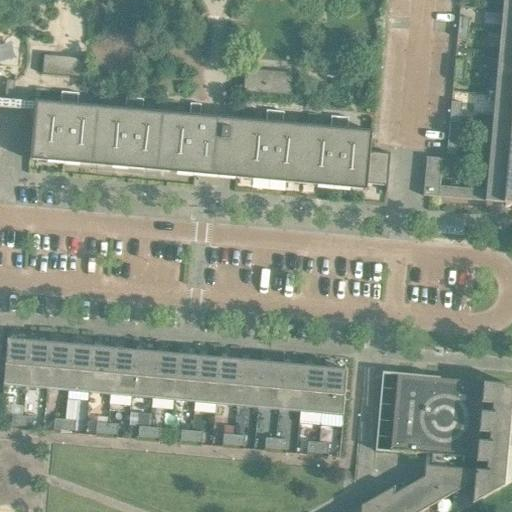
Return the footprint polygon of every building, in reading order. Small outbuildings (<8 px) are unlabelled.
[(511,12),(511,0),(503,0),(502,11),(511,12)] [(511,33),(511,12),(502,11),(500,32),(511,33)] [(468,29),(469,19),(459,18),(458,28),(468,29)] [(467,40),(468,29),(458,28),(457,39),(467,40)] [(511,54),(511,33),(500,32),(499,53),(511,54)] [(511,75),(511,54),(499,53),(497,74),(511,75)] [(85,79),(87,59),(44,55),(42,75),(85,79)] [(465,71),(465,61),(455,60),(454,71),(465,71)] [(291,97),(293,76),(293,74),(292,74),(291,79),(246,75),(246,70),(245,69),(243,93),(291,97)] [(464,82),(465,71),(454,71),(453,81),(464,82)] [(511,97),(511,75),(497,74),(495,96),(511,97)] [(13,100),(15,82),(7,81),(5,99),(13,100)] [(370,152),(372,133),(347,130),(348,118),(331,117),(330,129),(283,124),(284,112),(275,112),(267,111),(265,123),(200,117),(201,105),(190,104),(189,116),(142,112),(143,100),(126,98),(125,110),(78,106),(79,94),(61,92),(60,104),(35,102),(30,161),(33,161),(33,160),(47,161),(48,155),(81,158),(80,164),(112,167),(112,161),(145,164),(145,170),(176,173),(177,167),(236,172),(235,178),(252,180),(253,174),(286,177),(285,182),(301,184),(317,185),(317,180),(351,183),(350,188),(364,190),(364,191),(367,191),(368,184),(386,186),(385,193),(387,193),(390,154),(370,152)] [(511,118),(511,97),(495,96),(493,117),(511,118)] [(461,114),(462,103),(451,102),(450,113),(461,114)] [(460,124),(461,114),(450,113),(449,123),(460,124)] [(511,139),(511,118),(493,117),(491,138),(511,139)] [(511,161),(511,139),(491,138),(489,160),(511,161)] [(457,156),(458,145),(447,144),(446,155),(457,156)] [(440,186),(442,159),(426,158),(423,197),(439,198),(440,186)] [(511,182),(511,161),(489,160),(487,181),(511,182)] [(511,204),(511,182),(487,181),(486,191),(450,187),(448,199),(511,204)] [(448,199),(450,187),(440,186),(439,198),(448,199)] [(8,340),(4,385),(26,387),(30,342),(17,341),(9,340),(8,340)] [(30,342),(26,387),(47,389),(51,344),(38,343),(30,342)] [(51,344),(47,389),(68,391),(72,346),(59,345),(51,344)] [(68,391),(66,420),(76,421),(78,401),(87,401),(88,393),(89,393),(93,348),(80,347),(73,346),(72,346),(68,391)] [(93,348),(89,393),(110,395),(114,350),(101,349),(94,348),(93,348)] [(114,350),(110,395),(131,397),(135,352),(122,351),(115,350),(114,350)] [(135,352),(131,397),(152,399),(157,354),(144,353),(136,352),(135,352)] [(157,354),(152,399),(174,401),(178,356),(165,354),(157,354)] [(178,356),(174,401),(195,403),(199,357),(186,356),(178,356)] [(199,357),(195,403),(216,405),(220,359),(207,358),(199,358),(199,357)] [(220,359),(216,405),(237,406),(241,361),(228,360),(220,359)] [(241,361),(237,406),(258,408),(262,363),(249,362),(241,361)] [(262,363),(258,408),(279,410),(283,365),(270,364),(262,363)] [(283,365),(279,410),(300,412),(304,367),(291,366),(284,365),(283,365)] [(300,412),(299,424),(320,426),(325,369),(313,368),(305,367),(304,367),(300,412)] [(325,369),(320,426),(342,428),(347,371),(334,370),(326,369),(325,369)] [(478,459),(479,444),(482,414),(484,384),(397,376),(390,451),(432,455),(478,459)] [(511,417),(511,407),(511,386),(484,384),(482,414),(511,417)] [(138,412),(137,424),(149,425),(150,413),(138,412)] [(508,447),(511,417),(482,414),(479,444),(508,447)] [(23,427),(24,417),(12,416),(11,426),(23,427)] [(32,428),(33,417),(24,417),(23,427),(32,428)] [(55,419),(54,430),(65,431),(66,420),(55,419)] [(66,420),(65,431),(74,432),(75,432),(76,421),(66,420)] [(107,435),(108,424),(97,423),(96,434),(107,435)] [(117,435),(118,425),(108,424),(107,435),(117,435)] [(149,438),(150,428),(139,427),(138,437),(149,438)] [(159,439),(160,429),(150,428),(149,438),(159,439)] [(191,442),(192,432),(181,431),(180,441),(191,442)] [(201,443),(202,433),(192,432),(191,442),(201,443)] [(233,446),(234,436),(223,435),(222,445),(233,446)] [(244,447),(245,437),(234,436),(233,446),(244,447)] [(275,450),(276,439),(266,439),(265,449),(275,450)] [(286,451),(287,440),(276,439),(275,450),(286,451)] [(317,454),(318,443),(308,442),(307,453),(317,454)] [(328,455),(329,444),(318,443),(317,454),(328,455)] [(506,477),(508,447),(479,444),(478,459),(476,475),(506,477)] [(460,511),(474,504),(476,475),(478,459),(432,455),(431,467),(441,467),(438,503),(453,495),(451,511),(460,511)] [(422,511),(438,503),(441,467),(431,467),(425,466),(424,477),(409,486),(406,511),(422,511)] [(474,504),(503,488),(505,487),(506,477),(476,475),(474,504)] [(406,511),(409,486),(394,494),(395,487),(378,496),(376,511),(406,511)] [(376,511),(378,496),(361,506),(360,511),(376,511)]
